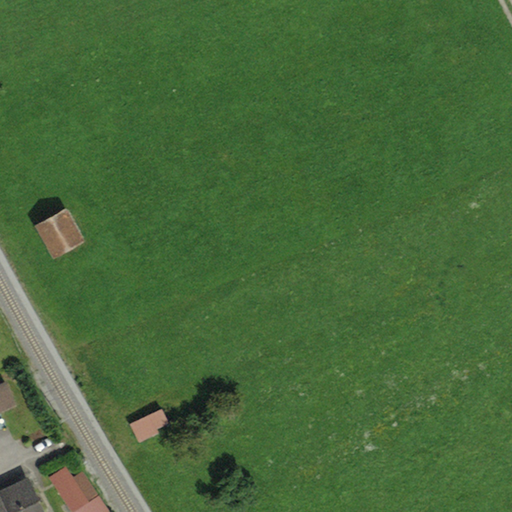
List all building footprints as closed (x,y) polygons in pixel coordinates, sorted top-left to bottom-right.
[(75,214),(43,229),(57,259),(89,244),(75,214)] [(8,386),(0,389),(0,415),(18,408),(8,386)] [(165,406),(138,419),(148,439),(175,426),(165,406)] [(111,511),(75,466),(55,481),(78,511),(111,511)] [(57,511),(45,485),(19,496),(25,511),(57,511)]
